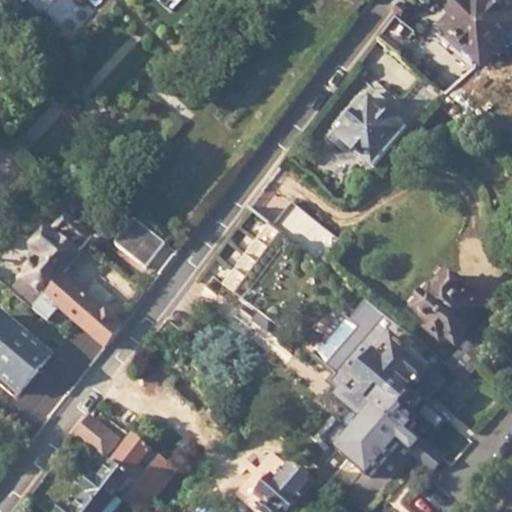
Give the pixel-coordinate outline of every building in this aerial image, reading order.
[(93,0),(103,10),(110,11),(119,0),(136,0),(138,2),(140,0),(192,0),(197,4),(200,0),(93,0)] [(502,40),(511,29),(511,19),(491,0),(476,0),(475,2),(472,0),(462,0),(451,12),(451,18),(456,23),(448,30),(482,62),(493,49),(499,55),(507,46),(502,40)] [(395,17),(378,40),(402,62),(421,40),(395,17)] [(370,171),(375,175),(410,138),(374,106),(340,141),(365,166),(370,171)] [(362,179),(370,171),(365,166),(357,174),(362,179)] [(312,182),(293,205),(341,244),(360,221),(312,182)] [(293,205),(289,202),(241,263),(278,292),(292,304),(316,276),(324,281),(350,252),(341,244),(293,205)] [(62,274),(91,239),(67,218),(56,230),(54,228),(34,251),(38,255),(20,276),(29,284),(21,292),(35,304),(31,308),(50,324),(62,310),(43,295),(62,274)] [(168,246),(148,230),(138,241),(160,257),(168,246)] [(475,260),(470,256),(453,275),(452,274),(438,291),(452,304),(449,308),(459,317),(463,313),(479,326),(508,292),(487,275),(489,273),(486,270),(486,266),(478,259),(475,260)] [(107,349),(125,326),(106,310),(85,293),(62,274),(43,295),(62,310),(107,349)] [(29,284),(20,276),(12,285),(21,292),(29,284)] [(97,278),(85,293),(106,310),(118,296),(97,278)] [(337,340),(358,358),(380,332),(409,300),(391,285),(374,304),(371,301),(337,340)] [(292,304),(278,292),(272,300),(286,312),(292,304)] [(338,456),(390,500),(440,441),(450,428),(460,416),(475,399),(476,400),(500,373),(490,365),(511,337),(511,314),(504,308),(470,349),(481,359),(451,393),(449,391),(441,400),(431,391),(433,390),(440,381),(445,385),(448,384),(467,362),(443,340),(450,332),(409,300),(380,332),(358,358),(351,365),(366,379),(363,382),(379,396),(371,397),(364,404),(365,409),(365,412),(357,412),(349,422),(349,429),(356,436),(338,456)] [(0,316),(0,380),(19,396),(51,359),(0,316)] [(437,394),(445,385),(440,381),(433,390),(437,394)] [(133,422),(103,399),(89,417),(117,440),(133,422)] [(331,421),(318,409),(311,417),(325,428),(331,421)] [(365,409),(356,409),(346,421),(346,431),(352,436),(336,454),(338,456),(356,436),(349,429),(349,422),(357,412),(365,412),(365,409)] [(166,433),(149,419),(126,448),(150,468),(159,458),(151,450),(166,433)] [(450,428),(440,441),(458,456),(468,444),(450,428)] [(150,468),(167,483),(192,453),(174,439),(159,458),(150,468)] [(150,468),(126,448),(111,466),(108,463),(98,475),(102,478),(85,499),(78,494),(69,504),(78,511),(113,511),(137,483),(150,468)] [(274,500),(287,511),(296,511),(330,474),(305,452),(292,468),(289,465),(273,483),(282,491),(274,500)] [(155,497),(167,483),(150,468),(137,483),(155,497)]
